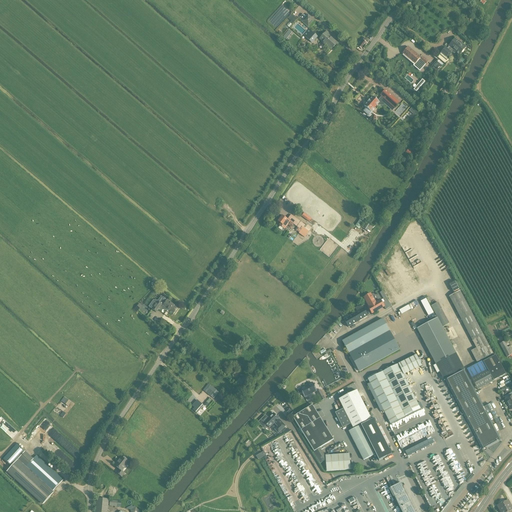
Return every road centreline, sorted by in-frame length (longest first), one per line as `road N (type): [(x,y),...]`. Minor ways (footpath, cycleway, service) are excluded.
road 1 (tertiary): [(408,0),(122,414),(91,477),(89,511)]
road 2 (unclassified): [(426,511),(359,376)]
